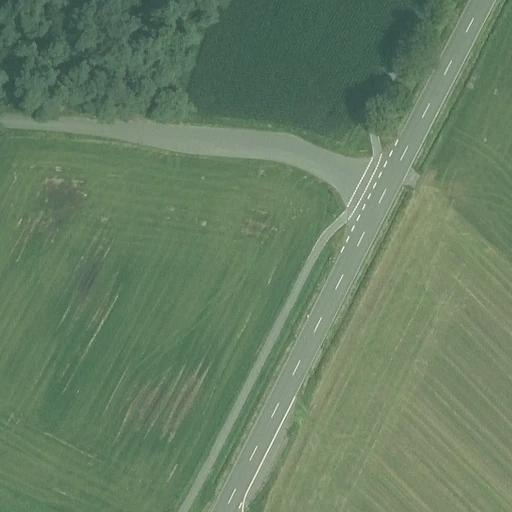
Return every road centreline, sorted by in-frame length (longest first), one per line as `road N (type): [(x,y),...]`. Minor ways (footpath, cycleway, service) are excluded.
road 1 (unclassified): [(387,193),(302,152),(0,122)]
road 2 (tertiary): [(387,193),(224,511)]
road 3 (tertiary): [(484,0),(387,193)]
